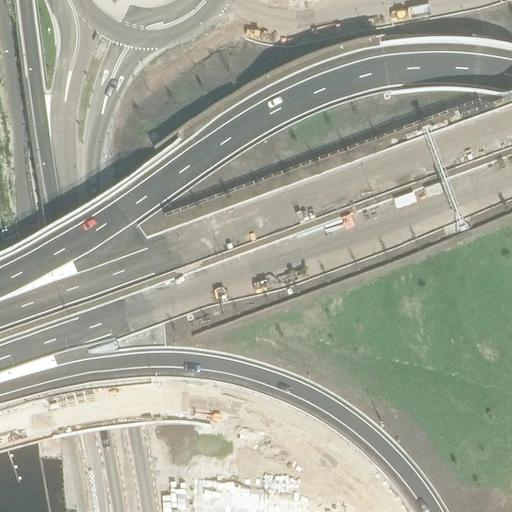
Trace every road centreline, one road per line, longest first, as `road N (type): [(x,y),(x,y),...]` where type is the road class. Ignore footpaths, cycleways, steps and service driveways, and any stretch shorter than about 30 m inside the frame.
road 1 (trunk): [(511,82),(427,73),(333,91),(290,109),(0,303)]
road 2 (trunk): [(0,356),(511,168)]
road 3 (trunk): [(511,126),(0,314)]
road 4 (trunk): [(0,387),(144,357),(253,370),(312,394),(365,431),(432,511)]
road 5 (trunk): [(0,431),(126,403),(187,402),(251,414),(301,434),(385,511)]
road 6 (secondary): [(150,511),(93,176),(95,143)]
road 7 (secondary): [(60,211),(111,511)]
road 8 (secondary): [(24,0),(60,211)]
road 9 (secondary): [(95,143),(129,62),(153,39)]
